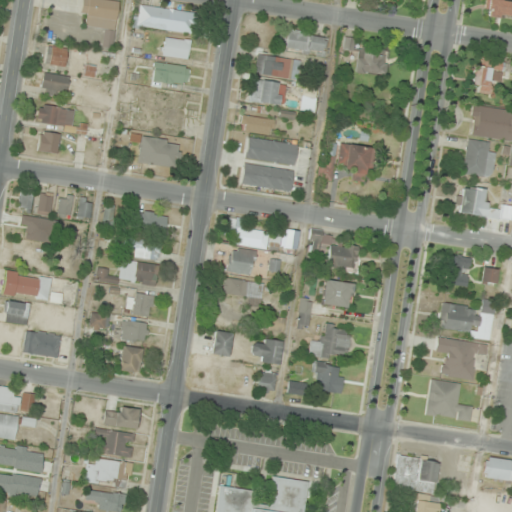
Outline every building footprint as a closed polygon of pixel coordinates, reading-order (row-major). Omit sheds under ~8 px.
[(103,43),(113,44),(118,1),(110,0),(82,0),(81,17),(87,17),(86,27),(105,29),(103,43)] [(193,35),(196,13),(137,4),(133,26),(193,35)] [(321,54),(324,36),(285,29),(282,48),(321,54)] [(190,40),(164,38),(162,56),(188,59),(190,40)] [(68,49),(47,46),(44,64),(65,67),(68,49)] [(387,51),(357,50),(356,73),(386,75),(387,51)] [(254,73),(294,81),(298,62),(258,53),(254,73)] [(187,86),(189,66),(152,63),(151,83),(187,86)] [(473,93),(495,93),(495,67),(473,67),(473,93)] [(41,90),(67,92),(68,76),(43,74),(41,90)] [(258,89),(251,88),(249,100),(279,106),(283,85),(260,80),(258,89)] [(75,110),(39,105),(36,124),(85,131),(85,126),(73,124),(75,110)] [(511,140),(511,110),(472,105),(468,135),(511,140)] [(271,120),(243,115),(240,130),(268,135),(271,120)] [(59,154),(61,135),(39,132),(37,151),(59,154)] [(180,142),(130,134),(129,141),(140,143),(137,162),(176,169),(180,142)] [(244,157),(293,165),(296,144),(247,137),(244,157)] [(349,178),(365,182),(373,151),(328,139),(317,179),(330,182),(336,163),(351,167),(349,178)] [(462,173),(491,178),(495,154),(486,152),(487,142),(467,139),(462,173)] [(292,170),(243,164),(241,184),(290,190),(292,170)] [(486,191),(462,187),(458,213),(483,217),(481,227),(508,231),(511,207),(502,205),(502,210),(483,207),(486,191)] [(19,211),(32,213),(34,192),(21,190),(19,211)] [(54,193),(39,192),(36,215),(50,216),(54,193)] [(73,196),(60,194),(57,215),(70,217),(73,196)] [(77,218),(90,219),(92,199),(79,197),(77,218)] [(113,222),(113,206),(104,206),(104,222),(113,222)] [(165,213),(138,213),(138,230),(165,230),(165,213)] [(232,247),(267,248),(268,225),(225,224),(225,236),(232,237),(232,247)] [(319,253),(322,230),(310,229),(308,252),(319,253)] [(283,248),(296,248),(296,230),(283,230),(283,248)] [(134,257),(158,261),(161,243),(136,240),(134,257)] [(357,272),(361,249),(330,243),(325,266),(357,272)] [(225,270),(248,275),(253,253),(230,248),(225,270)] [(469,257),(448,255),(445,286),(467,288),(469,257)] [(154,285),(157,266),(121,260),(118,279),(154,285)] [(480,282),(495,284),(497,269),(481,267),(480,282)] [(111,282),(111,269),(96,269),(96,282),(111,282)] [(48,301),(51,277),(5,271),(2,295),(48,301)] [(223,295),(261,301),(263,283),(226,278),(223,295)] [(353,284),(324,279),(320,304),(349,309),(353,284)] [(149,318),(154,297),(130,292),(125,313),(149,318)] [(311,300),(300,298),(296,327),(307,328),(311,300)] [(490,338),(495,300),(481,299),(480,308),(441,302),(437,331),(490,338)] [(27,324),(30,304),(6,301),(3,321),(27,324)] [(105,329),(107,314),(91,313),(89,328),(105,329)] [(269,332),(283,331),(283,318),(269,318),(269,332)] [(148,324),(126,320),(123,340),(145,343),(148,324)] [(348,358),(348,327),(323,327),(323,339),(310,339),(310,358),(348,358)] [(60,336),(29,331),(26,353),(57,358),(60,336)] [(229,356),(231,333),(213,332),(211,355),(229,356)] [(487,344),(436,337),(434,353),(443,354),(440,376),(471,381),(475,354),(486,355),(487,344)] [(252,361),(278,365),(281,342),(255,338),(252,361)] [(121,372),(140,372),(140,349),(121,349),(121,372)] [(320,383),(318,389),(338,395),(345,370),(316,361),(310,380),(320,383)] [(236,385),(239,367),(211,364),(209,381),(236,385)] [(276,374),(259,371),(256,390),(272,393),(276,374)] [(469,422),(472,406),(458,404),(461,383),(429,379),(424,415),(469,422)] [(19,388),(0,386),(0,409),(32,413),(34,393),(19,392),(19,388)] [(114,413),(108,410),(103,419),(130,433),(140,415),(119,404),(114,413)] [(0,438),(14,440),(17,416),(0,413),(0,438)] [(134,434),(95,429),(94,438),(103,439),(101,453),(131,457),(134,434)] [(391,488),(433,494),(438,461),(396,455),(391,488)] [(87,465),(84,479),(125,488),(130,464),(96,456),(94,467),(87,465)] [(511,474),(511,460),(485,457),(482,478),(511,481),(511,474)] [(303,511),(307,482),(271,477),(268,503),(253,501),(254,491),(218,486),(214,511),(303,511)] [(13,500),(44,499),(43,482),(12,482),(13,500)] [(95,510),(124,511),(125,493),(86,490),(85,498),(96,499),(95,510)] [(436,511),(438,503),(412,499),(409,511),(436,511)]
